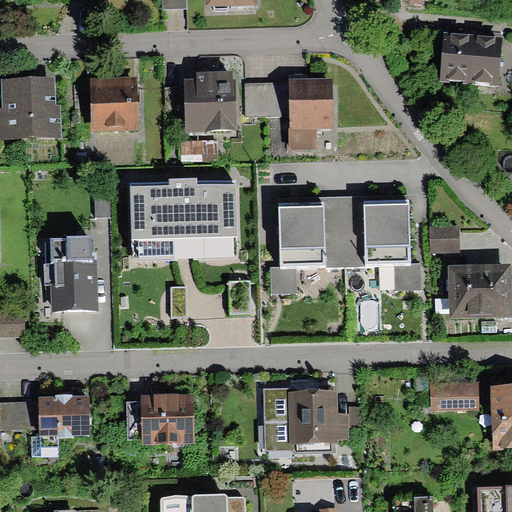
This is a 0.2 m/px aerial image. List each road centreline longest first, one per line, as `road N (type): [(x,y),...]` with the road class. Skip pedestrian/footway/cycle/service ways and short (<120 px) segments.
road 1 (residential): [(0,367),(511,353)]
road 2 (residential): [(340,32),(0,45)]
road 3 (residential): [(340,32),(432,149),(511,228)]
